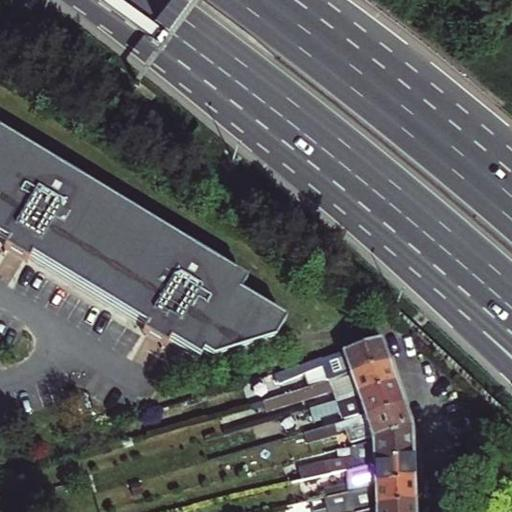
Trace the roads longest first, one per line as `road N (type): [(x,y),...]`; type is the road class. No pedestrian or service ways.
road 1 (motorway): [(132,0),(511,372)]
road 2 (motorway): [(138,0),(263,90),(511,298)]
road 3 (motorway): [(455,156),(257,0)]
road 4 (residential): [(401,349),(431,439),(435,511)]
